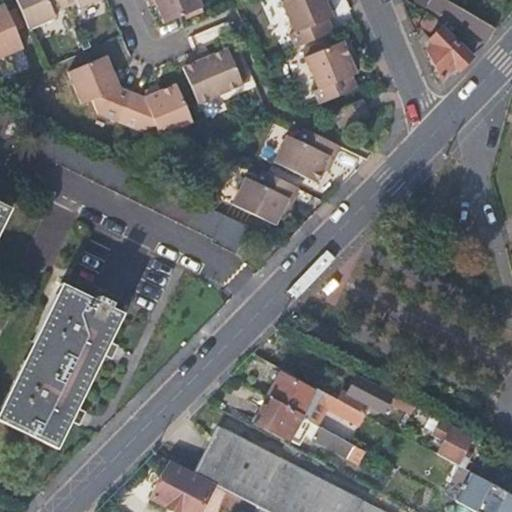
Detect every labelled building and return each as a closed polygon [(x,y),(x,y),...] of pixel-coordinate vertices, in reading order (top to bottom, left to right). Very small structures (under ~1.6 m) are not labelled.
[(15,0),(27,28),(53,17),(50,11),(63,5),(61,0),(15,0)] [(153,0),(163,22),(201,6),(198,0),(153,0)] [(287,34),(293,48),(331,31),(327,18),(331,16),(323,0),(278,0),(293,32),(287,34)] [(486,42),(494,30),(450,0),(431,0),(427,7),(446,21),(443,25),(452,32),(459,24),(486,42)] [(0,53),(21,46),(2,3),(0,3),(0,53)] [(453,73),(468,55),(438,28),(427,39),(431,43),(427,48),(440,82),(450,71),(453,73)] [(301,50),(303,56),(336,42),(334,36),(301,50)] [(311,90),(317,104),(356,88),(350,74),(355,71),(342,39),(336,42),(303,56),(316,88),(311,90)] [(236,70),(243,67),(233,45),(226,48),(236,70)] [(181,65),(197,103),(248,80),(243,67),(236,70),(226,48),(224,46),(181,65)] [(95,111),(119,121),(131,93),(117,86),(104,56),(68,70),(81,103),(90,100),(95,111)] [(131,93),(119,121),(141,130),(154,125),(158,136),(190,123),(173,84),(142,97),(131,93)] [(360,98),(341,106),(348,123),(367,115),(360,98)] [(0,133),(4,135),(16,112),(0,103),(0,133)] [(332,158),(339,143),(300,125),(293,137),(284,133),(270,159),(313,179),(325,154),(332,158)] [(241,257),(255,230),(173,190),(106,156),(51,129),(39,154),(217,241),(215,244),(241,257)] [(290,199),(297,185),(259,167),(252,181),(242,176),(229,201),(271,221),(284,196),(290,199)] [(0,227),(9,209),(0,204),(0,227)] [(61,286),(0,411),(0,420),(52,447),(117,312),(105,307),(108,301),(95,295),(92,300),(61,286)] [(280,375),(267,399),(324,430),(329,420),(320,416),(319,418),(306,411),(315,393),(280,375)] [(390,400),(395,402),(393,406),(412,416),(417,409),(392,396),(374,386),(374,385),(372,390),(354,380),(347,394),(342,391),(337,401),(345,405),(356,411),(361,414),(365,405),(382,414),(390,400)] [(324,430),(267,399),(255,422),(289,441),(294,429),(301,434),(304,433),(360,463),(365,453),(339,439),(334,436),(324,430)] [(356,411),(345,405),(333,427),(337,430),(334,436),(339,439),(356,411)] [(441,422),(417,409),(412,416),(409,422),(434,434),(439,425),(441,422)] [(472,442),(439,425),(434,434),(432,438),(444,444),(438,456),(445,460),(459,466),(472,442)] [(215,428),(192,472),(268,511),(353,511),(358,502),(242,441),(215,428)] [(222,492),(167,464),(150,499),(176,511),(203,511),(212,495),(218,498),(222,492)] [(511,511),(511,490),(473,470),(456,501),(477,511),(511,511)] [(225,509),(230,511),(249,511),(252,507),(231,496),(225,509)]
